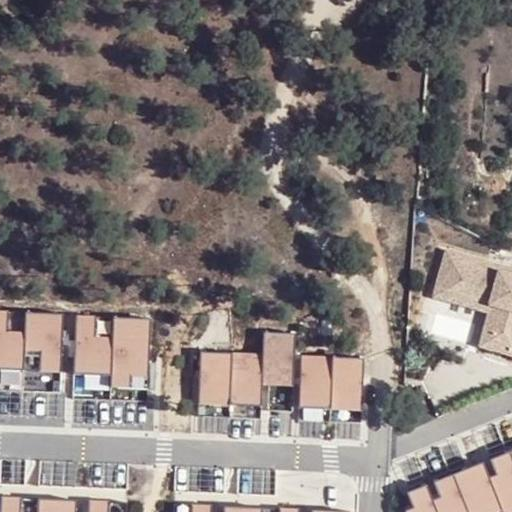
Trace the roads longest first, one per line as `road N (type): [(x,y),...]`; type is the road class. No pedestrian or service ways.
road 1 (track): [(381,355),(384,324),(373,302),(302,218),(278,169),(278,129),(312,0)]
road 2 (residential): [(0,445),(376,457)]
road 3 (residential): [(376,457),(511,401)]
